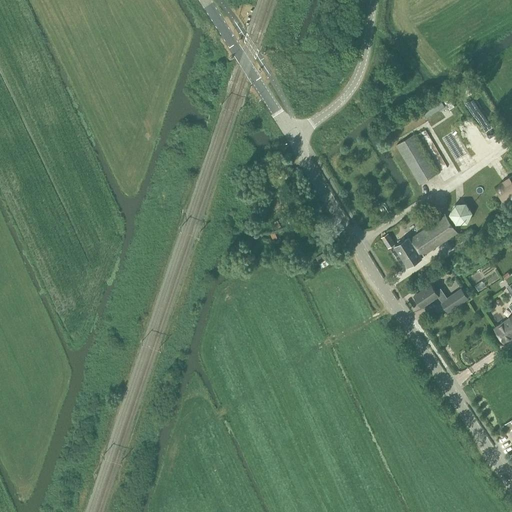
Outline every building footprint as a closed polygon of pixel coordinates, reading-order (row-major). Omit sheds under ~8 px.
[(397,145),(399,148),(420,184),(431,178),(437,174),(414,134),(397,145)] [(511,178),(497,188),(511,210),(511,178)] [(466,208),(456,209),(452,218),(458,226),(467,225),(471,216),(466,208)] [(446,215),(410,239),(422,256),(424,254),(457,232),(446,215)] [(395,244),(389,233),(382,238),(388,248),(395,244)] [(409,237),(395,247),(408,267),(422,257),(409,237)] [(328,250),(315,257),(321,268),(335,260),(328,250)] [(431,284),(414,295),(422,307),(438,296),(443,302),(448,298),(441,288),(436,291),(431,284)] [(462,289),(448,298),(443,302),(442,303),(448,312),(468,298),(462,289)] [(511,309),(511,316),(494,328),(505,343),(511,338),(511,303),(509,306),(511,309)]
